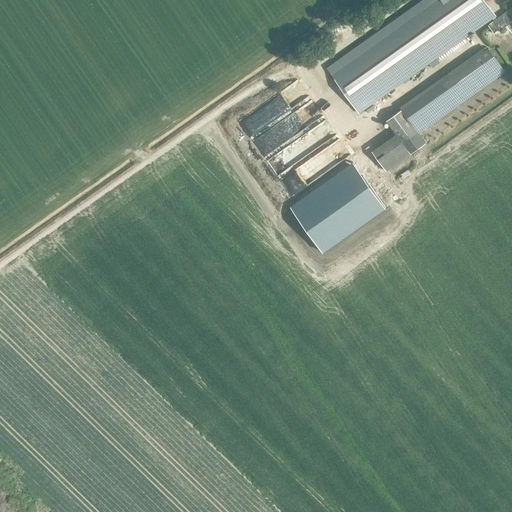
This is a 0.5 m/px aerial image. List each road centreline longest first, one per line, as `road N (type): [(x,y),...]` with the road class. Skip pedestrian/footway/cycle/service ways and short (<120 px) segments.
road 1 (track): [(0,267),(276,76),(307,78),(352,138),(479,45)]
road 2 (track): [(291,72),(316,64),(406,0)]
